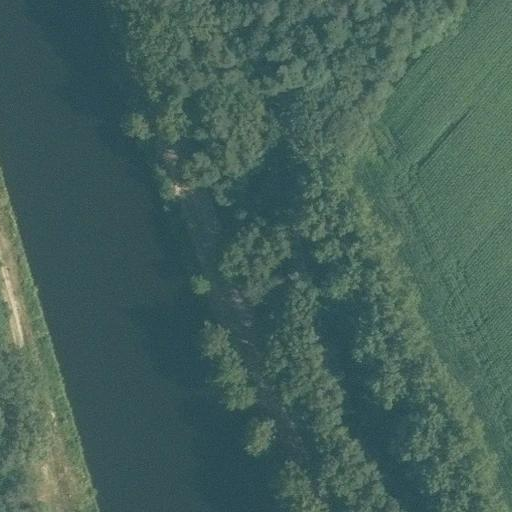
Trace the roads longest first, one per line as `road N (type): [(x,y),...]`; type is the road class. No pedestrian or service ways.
road 1 (track): [(113,0),(260,382),(326,511)]
road 2 (track): [(0,294),(60,464)]
